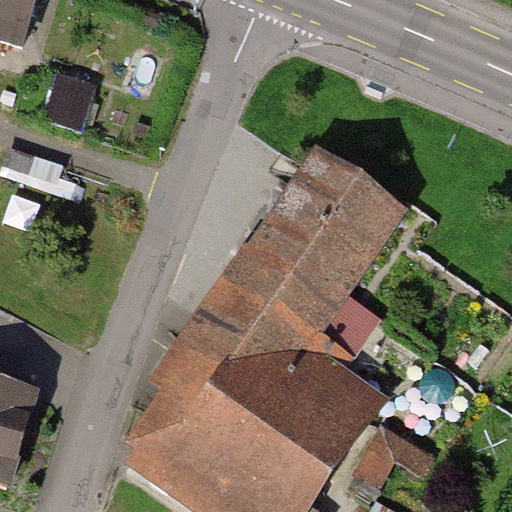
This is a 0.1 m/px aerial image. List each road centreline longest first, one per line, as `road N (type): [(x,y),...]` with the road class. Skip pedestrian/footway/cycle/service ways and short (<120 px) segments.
road 1 (residential): [(264,0),(173,216),(72,511)]
road 2 (primary): [(511,75),(334,0)]
